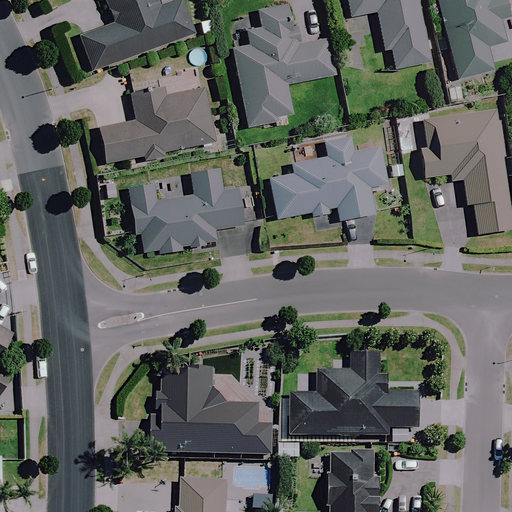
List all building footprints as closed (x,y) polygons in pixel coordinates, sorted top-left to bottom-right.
[(152,0),(100,0),(110,27),(76,39),(88,72),(189,37),(177,3),(156,10),(152,0)] [(342,0),(347,21),(371,16),(379,53),(386,52),(391,72),(426,64),(412,0),(342,0)] [(434,0),(451,81),(487,73),(482,49),(502,45),(497,22),(505,20),(500,0),(434,0)] [(244,130),(271,124),(272,130),(285,128),(284,122),(290,121),(283,86),(331,77),(324,41),(293,47),(291,36),(283,37),(278,9),(255,13),(259,30),(244,33),(246,48),(229,51),(244,130)] [(160,87),(126,93),(131,124),(95,130),(101,165),(211,148),(202,91),(161,98),(160,87)] [(511,230),(511,227),(493,109),(418,120),(423,151),(417,152),(422,181),(446,177),(447,187),(459,185),(463,207),(468,206),(473,237),(511,230)] [(309,221),(328,217),(327,212),(333,211),(334,216),(335,224),(371,217),(366,190),(383,187),(376,149),(350,154),(348,139),(322,144),(324,160),(287,167),(289,177),(265,181),(273,221),(308,215),(309,221)] [(137,260),(151,257),(152,260),(183,254),(183,251),(216,246),(213,232),(240,227),(233,190),(220,192),(216,171),(187,176),(190,196),(155,202),(152,184),(124,189),(127,205),(125,205),(131,243),(134,243),(137,260)] [(0,390),(6,378),(0,375),(0,351),(10,333),(0,327),(0,390)] [(415,445),(415,393),(383,392),(384,378),(371,378),(372,355),(349,355),(349,374),(316,374),(315,395),(288,395),(288,445),(415,445)] [(254,408),(224,407),(208,392),(209,372),(156,371),(155,420),(149,420),(148,455),(267,457),(267,428),(254,428),(254,408)] [(297,460),(297,446),(275,447),(276,461),(297,460)] [(327,511),(376,511),(377,479),(372,479),(372,453),(329,452),(328,478),(324,478),(323,507),(327,507),(327,511)] [(227,511),(229,484),(175,482),(173,511),(227,511)]
